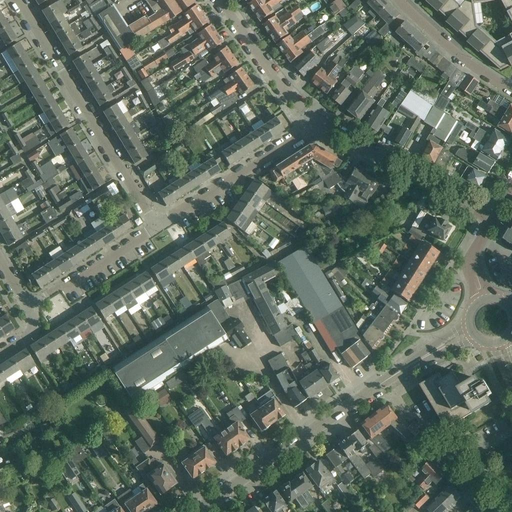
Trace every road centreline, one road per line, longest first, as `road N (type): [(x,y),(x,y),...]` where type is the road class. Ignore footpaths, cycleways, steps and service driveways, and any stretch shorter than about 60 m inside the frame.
road 1 (tertiary): [(195,511),(420,360)]
road 2 (residential): [(155,226),(17,0)]
road 3 (residential): [(493,219),(318,124)]
road 4 (residential): [(155,226),(318,124)]
road 5 (residential): [(318,124),(280,87),(218,0)]
road 6 (residential): [(27,307),(155,226)]
road 7 (residential): [(511,90),(449,49),(399,0)]
